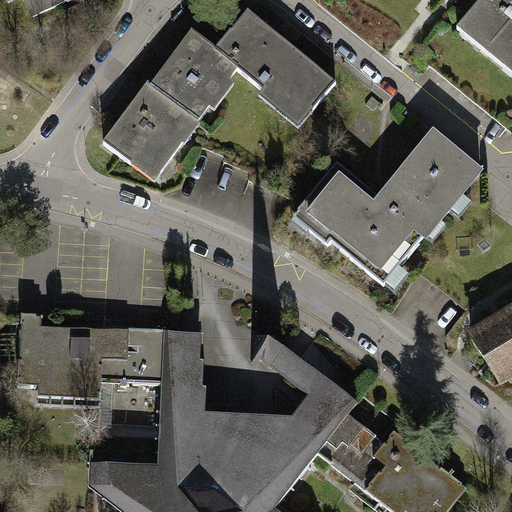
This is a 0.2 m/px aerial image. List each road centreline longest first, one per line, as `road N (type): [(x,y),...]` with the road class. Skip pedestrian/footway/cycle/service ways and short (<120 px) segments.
road 1 (residential): [(39,189),(166,223),(279,275),(511,442)]
road 2 (residential): [(288,0),(511,180)]
road 3 (residential): [(39,189),(57,132),(153,0)]
